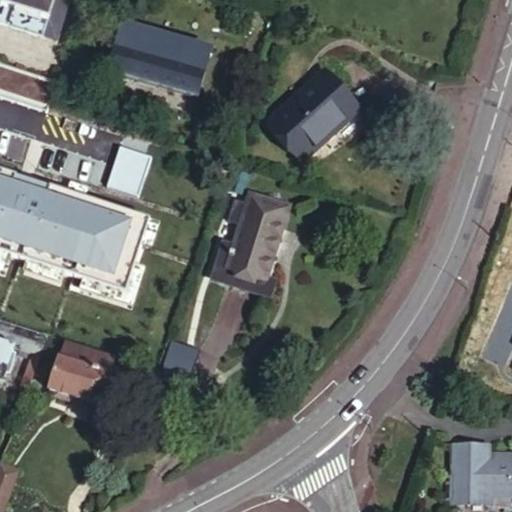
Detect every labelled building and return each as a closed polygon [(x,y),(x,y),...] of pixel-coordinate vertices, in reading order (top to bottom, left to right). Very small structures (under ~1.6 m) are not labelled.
[(0,0),(0,5),(49,22),(56,0),(0,0)] [(71,0),(56,0),(49,22),(43,40),(57,44),(71,0)] [(279,13),(239,0),(227,0),(224,9),(216,6),(208,33),(236,42),(233,51),(262,61),(279,13)] [(0,25),(43,40),(49,22),(0,5),(0,25)] [(115,51),(109,72),(197,98),(211,52),(110,22),(103,47),(115,51)] [(274,126),(305,164),(361,117),(330,79),(274,126)] [(90,181),(58,276),(110,293),(126,245),(129,246),(144,199),(90,181)] [(232,247),(223,272),(263,286),(289,213),(249,200),(232,247)] [(219,243),(211,267),(223,272),(232,247),(219,243)] [(52,339),(0,321),(0,382),(3,383),(16,348),(34,354),(23,388),(31,391),(52,339)] [(66,356),(62,367),(79,373),(83,361),(66,356)] [(62,367),(53,395),(85,406),(90,407),(96,408),(101,408),(107,406),(109,404),(110,402),(112,394),(123,398),(126,387),(98,378),(102,368),(83,361),(79,373),(62,367)] [(447,478),(448,504),(489,504),(488,497),(511,496),(511,468),(511,454),(492,455),(492,448),(454,447),(455,478),(447,478)] [(17,473),(1,466),(0,467),(0,485),(11,489),(17,473)] [(0,511),(1,511),(11,489),(0,485),(0,511)]
